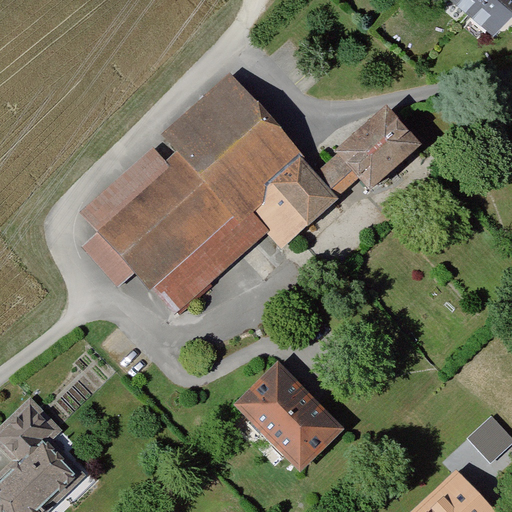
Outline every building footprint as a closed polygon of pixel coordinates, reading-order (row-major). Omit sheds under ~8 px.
[(485,0),(456,0),(474,15),(485,0)] [(511,19),(511,0),(485,0),(474,15),(499,36),(511,19)] [(401,104),(325,168),(241,70),(167,132),(182,150),(172,159),(160,145),(83,211),(101,232),(84,246),(121,289),(144,269),(181,312),(273,234),(287,250),(371,178),(384,193),(438,147),(401,104)] [(280,370),(239,411),(305,476),(346,435),(280,370)] [(67,436),(34,403),(0,435),(0,448),(16,466),(0,481),(0,511),(55,511),(91,478),(58,445),(67,436)] [(471,435),(496,464),(511,449),(511,434),(495,414),(471,435)] [(492,511),(467,484),(436,511),(492,511)]
